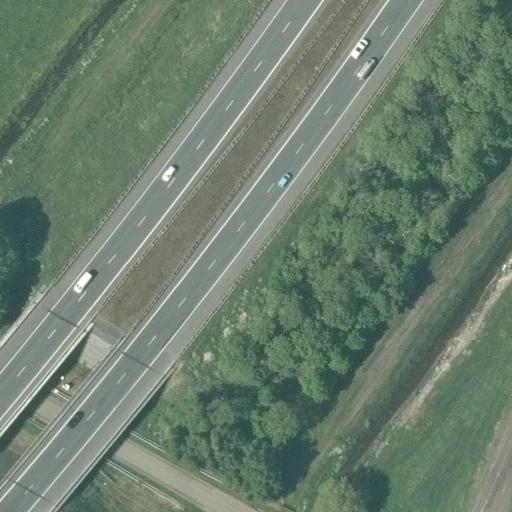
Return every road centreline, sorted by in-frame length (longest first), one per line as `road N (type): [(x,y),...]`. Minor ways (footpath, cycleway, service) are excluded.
road 1 (motorway): [(11,511),(149,345),(406,0)]
road 2 (motorway): [(304,0),(0,398)]
road 3 (tertiary): [(229,511),(0,378)]
